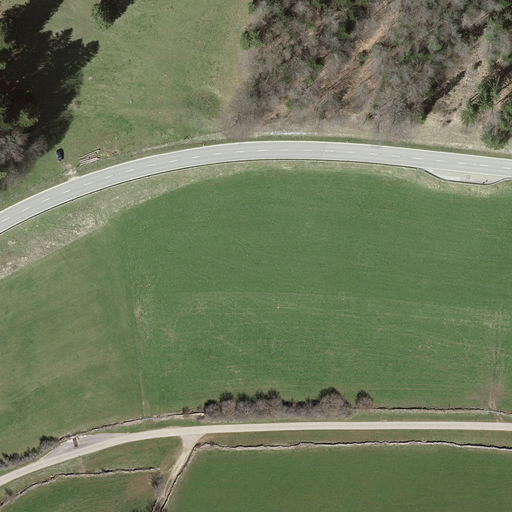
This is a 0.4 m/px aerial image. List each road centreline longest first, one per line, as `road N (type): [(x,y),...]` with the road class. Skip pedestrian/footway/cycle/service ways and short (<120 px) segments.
road 1 (primary): [(511,167),(325,149),(197,156),(73,187),(0,222)]
road 2 (unclassified): [(0,480),(133,436),(195,429),(511,426)]
